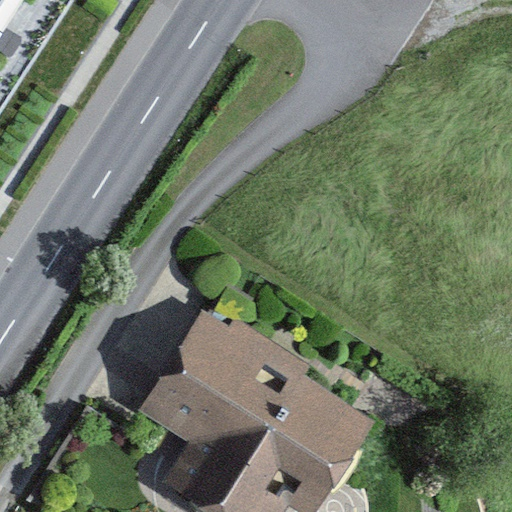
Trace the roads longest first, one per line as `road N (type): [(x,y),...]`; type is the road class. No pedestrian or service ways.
road 1 (secondary): [(0,342),(221,0)]
road 2 (track): [(494,0),(384,59),(330,64)]
